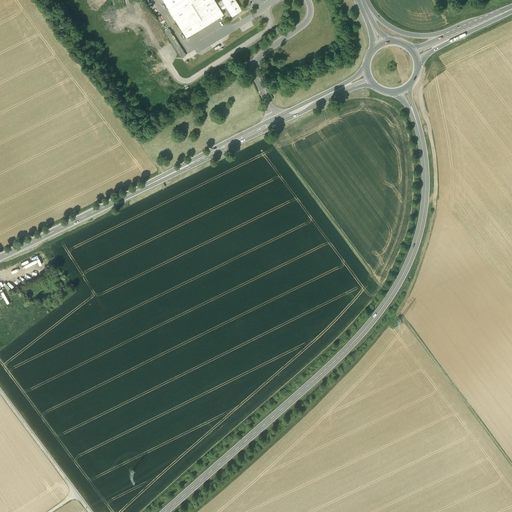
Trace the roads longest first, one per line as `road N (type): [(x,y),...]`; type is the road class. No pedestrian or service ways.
road 1 (secondary): [(168,511),(310,389),(373,324),(405,268),(424,200),(422,153),(403,90)]
road 2 (secondary): [(367,77),(0,257)]
road 3 (track): [(35,0),(164,176)]
road 4 (unclassified): [(91,511),(0,388)]
